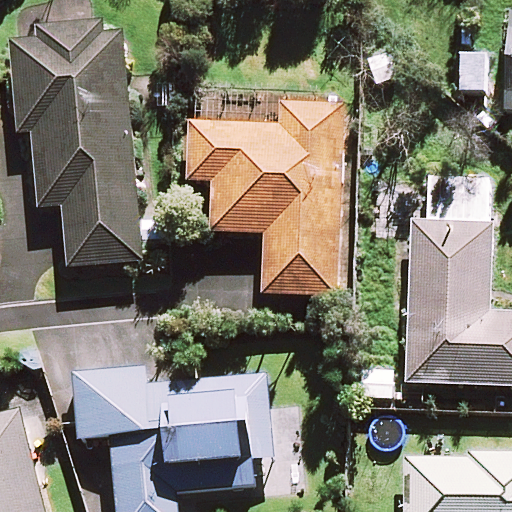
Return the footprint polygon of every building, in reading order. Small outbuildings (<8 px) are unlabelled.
[(147,264),(128,33),(108,35),(107,23),(42,28),(43,41),(14,43),(22,136),(38,135),(44,211),(68,209),(73,270),(147,264)] [(491,57),(465,56),(464,94),(490,95),(491,57)] [(349,107),(285,105),(284,127),(193,124),(191,183),(217,184),(215,235),(269,236),(267,297),(343,299),(349,107)] [(432,179),(430,223),(494,226),(495,182),(432,179)] [(511,207),(510,208),(504,213),(501,220),(499,227),(500,234),(503,241),(508,247),(511,248),(511,207)] [(511,314),(495,314),(498,226),(494,226),(430,223),(417,223),(411,387),(511,390),(511,314)] [(271,377),(154,387),(152,369),(77,376),(81,425),(83,442),(115,439),(121,511),(184,511),(183,495),(261,488),(258,461),(278,460),(271,377)] [(0,511),(48,511),(23,411),(0,416),(0,511)] [(511,511),(511,453),(470,453),(470,460),(407,460),(407,511),(511,511)]
